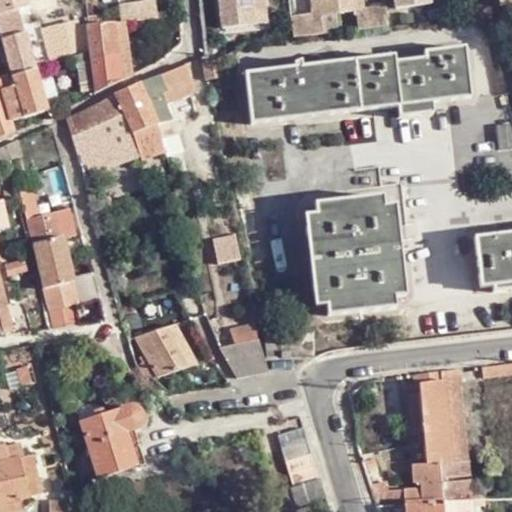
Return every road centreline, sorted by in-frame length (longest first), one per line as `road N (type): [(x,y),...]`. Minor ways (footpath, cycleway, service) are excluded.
road 1 (residential): [(104,327),(104,297),(57,120)]
road 2 (residential): [(511,346),(340,368),(324,377)]
road 3 (residential): [(324,377),(182,402)]
road 4 (residential): [(324,377),(318,396),(354,511)]
